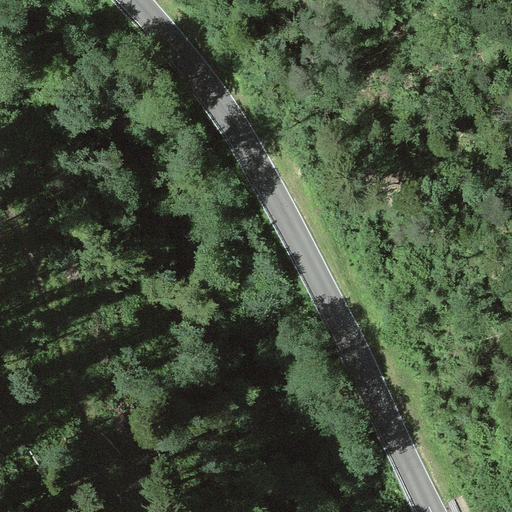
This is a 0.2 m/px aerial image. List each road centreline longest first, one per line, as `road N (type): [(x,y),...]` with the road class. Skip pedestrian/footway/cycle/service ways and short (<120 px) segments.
road 1 (tertiary): [(441,511),(361,353),(268,131),(230,70),(163,0)]
road 2 (track): [(0,174),(120,511)]
